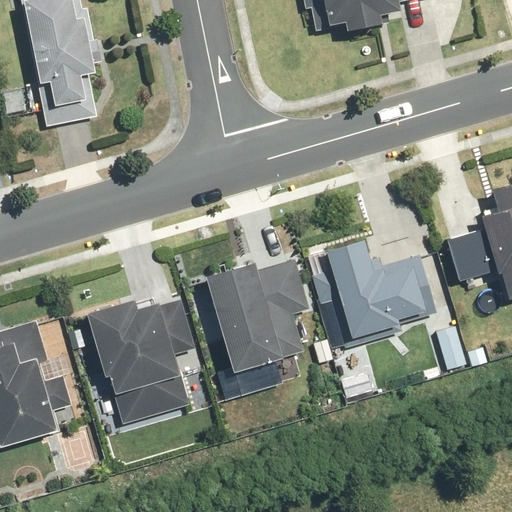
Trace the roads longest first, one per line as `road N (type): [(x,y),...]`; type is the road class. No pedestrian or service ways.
road 1 (residential): [(228,169),(511,87)]
road 2 (residential): [(0,239),(228,169)]
road 3 (residential): [(228,169),(196,0)]
